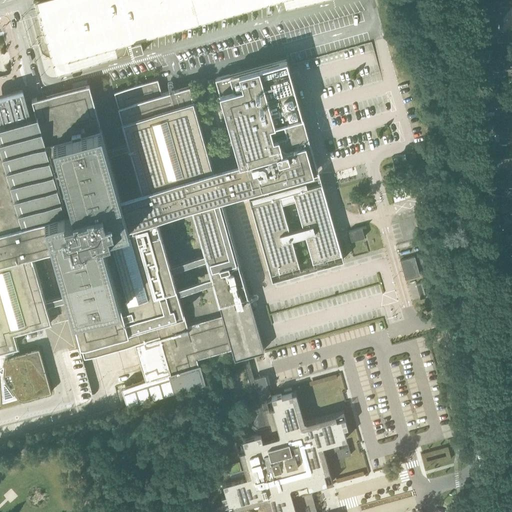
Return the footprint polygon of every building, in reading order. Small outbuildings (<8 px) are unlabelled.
[(53,0),(35,5),(48,50),(56,78),(128,57),(126,48),(276,5),(284,3),(285,9),(286,12),(334,0),(53,0)] [(497,37),(497,29),(510,29),(510,8),(496,8),(496,5),(500,4),(500,5),(501,5),(501,4),(495,4),(495,0),(494,0),(495,4),(483,4),(482,0),(482,4),(482,23),(485,23),(485,35),(497,34),(497,37)] [(505,52),(492,52),(493,64),(499,64),(499,74),(511,74),(511,73),(511,58),(505,59),(505,52)] [(0,406),(1,406),(1,405),(1,404),(1,403),(18,398),(19,399),(20,399),(21,399),(22,400),(23,400),(24,399),(49,393),(50,392),(51,392),(51,391),(39,349),(39,348),(38,348),(37,348),(20,353),(15,354),(13,346),(18,345),(15,335),(14,335),(13,331),(35,325),(41,323),(42,325),(70,317),(65,300),(68,299),(74,321),(74,322),(76,326),(76,327),(80,343),(84,356),(133,342),(134,342),(145,381),(120,387),(125,404),(175,390),(203,382),(196,359),(231,349),(232,351),(234,359),(240,357),(242,356),(247,355),(264,350),(221,198),(247,190),(262,186),(264,193),(249,198),(270,271),(271,273),(299,265),(291,237),(304,234),(312,261),(315,261),(325,258),(341,253),(337,242),(334,232),(321,183),(320,179),(305,183),(305,182),(268,192),(266,185),(318,170),(313,155),(312,151),(294,86),(291,75),(286,58),(215,78),(238,161),(213,169),(189,85),(161,93),(157,79),(142,83),(114,91),(141,189),(120,195),(101,128),(89,83),(32,100),(35,114),(30,115),(27,116),(20,118),(20,117),(19,116),(19,115),(18,115),(17,115),(16,115),(16,114),(15,115),(14,115),(13,115),(13,116),(12,116),(11,117),(11,118),(11,119),(11,120),(11,121),(4,123),(1,124),(0,123),(0,406)] [(503,90),(486,91),(487,110),(507,109),(507,102),(504,103),(503,90)] [(506,121),(493,122),(494,133),(499,133),(500,142),(511,141),(511,126),(506,127),(506,121)] [(504,203),(503,195),(511,194),(511,171),(505,172),(506,180),(491,181),(492,204),(504,203)] [(511,220),(494,221),(495,239),(495,236),(511,235),(511,220)] [(364,237),(361,228),(348,231),(350,238),(351,241),(364,237)] [(400,261),(405,280),(420,275),(414,256),(400,261)] [(416,284),(420,299),(426,297),(422,282),(416,284)] [(316,511),(310,488),(327,483),(324,472),(326,472),(329,471),(325,453),(327,452),(330,461),(351,455),(347,443),(338,445),(337,441),(346,439),(343,428),(347,427),(345,417),(336,419),(335,417),(335,414),(306,422),(303,421),(295,392),(292,393),(281,396),(281,394),(274,396),(271,397),(268,386),(256,389),(253,377),(247,355),(242,356),(258,413),(252,424),(256,427),(258,434),(242,439),(245,450),(243,450),(239,451),(244,469),(241,470),(239,461),(218,467),(221,476),(229,474),(231,480),(222,483),(225,494),(221,495),(224,505),(232,503),(233,505),(234,508),(262,500),(265,501),(268,511),(316,511)]
